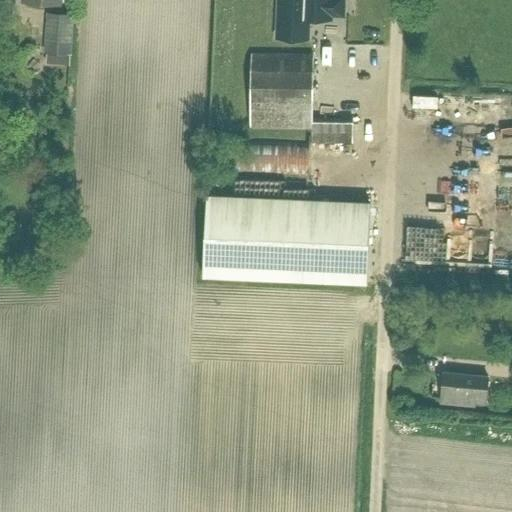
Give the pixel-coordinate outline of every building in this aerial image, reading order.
[(278,0),(277,37),(308,38),(309,18),(331,19),(331,15),(343,15),(343,0),(278,0)] [(70,55),(73,14),(46,13),(44,53),(70,55)] [(253,52),(250,127),(312,129),(312,142),(354,143),(353,118),(312,117),(313,53),(253,52)] [(413,95),(413,107),(437,108),(437,96),(413,95)] [(308,175),(309,144),(229,141),(227,172),(308,175)] [(365,285),(369,204),(208,196),(204,277),(365,285)] [(485,403),(487,377),(446,373),(443,403),(473,406),(473,402),(485,403)]
